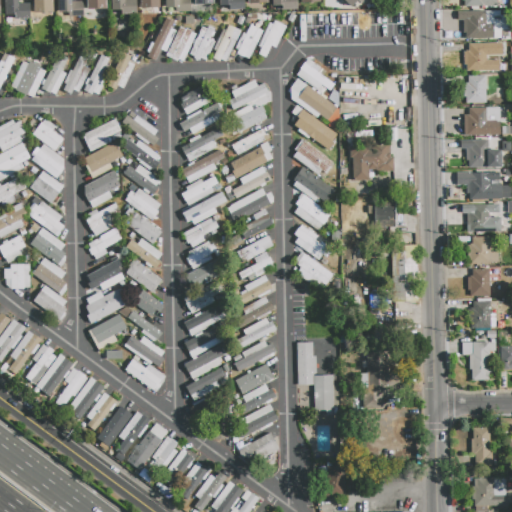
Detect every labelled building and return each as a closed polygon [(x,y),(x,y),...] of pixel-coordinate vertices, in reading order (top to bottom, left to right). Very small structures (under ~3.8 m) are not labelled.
[(3,0),(17,0),(18,5),(30,4),(30,18),(14,18),(14,14),(4,15),(3,0)] [(32,0),(52,0),(53,13),(33,13),(32,0)] [(57,0),(71,0),(71,11),(58,12),(57,0)] [(85,0),(105,0),(106,8),(86,9),(85,0)] [(110,0),(125,0),(126,6),(135,6),(135,14),(121,14),(120,10),(111,11),(110,0)] [(139,0),(158,0),(159,8),(140,8),(139,0)] [(164,0),(179,0),(179,3),(190,3),(191,9),(165,10),(164,0)] [(217,0),(218,5),(227,5),(227,9),(243,9),(243,0),(217,0)] [(271,0),(296,0),(297,10),(272,10),(271,0)] [(366,0),(361,5),(358,1),(350,8),(342,0),(366,0)] [(465,39),(465,33),(463,33),(463,21),(457,21),(456,12),(493,12),(493,16),(500,16),(500,39),(465,39)] [(258,55),(274,21),(286,27),(275,48),(272,46),(266,58),(258,55)] [(240,32),(226,62),(221,60),(219,62),(212,58),(215,50),(213,49),(222,32),(224,33),(227,25),(240,32)] [(155,61),(147,57),(163,26),(175,32),(165,52),(161,49),(155,61)] [(166,54),(181,26),(192,32),(192,33),(196,35),(182,62),(166,54)] [(249,59),(237,53),(238,50),(235,49),(243,34),(246,35),(250,26),(260,31),(259,34),(261,35),(249,59)] [(214,30),(209,40),(213,42),(204,62),(189,55),(202,27),(207,29),(208,27),(214,30)] [(486,72),(466,72),(466,65),(464,65),(463,52),(466,52),(466,50),(468,50),(468,44),(485,44),(486,72)] [(14,59),(0,88),(0,60),(3,54),(14,59)] [(68,59),(61,72),(65,74),(54,96),(41,89),(59,54),(68,59)] [(100,55),(109,59),(104,69),(109,72),(98,95),(93,92),(92,95),(83,91),(100,55)] [(71,95),(63,91),(66,84),(64,83),(70,71),(72,72),(79,58),(87,62),(84,68),(89,70),(78,92),(73,90),(71,95)] [(307,60),(320,69),(317,72),(334,84),(329,91),(321,85),(317,91),(295,76),(307,60)] [(107,86),(119,61),(132,68),(122,88),(118,86),(115,90),(107,86)] [(10,88),(23,62),(28,64),(30,62),(40,67),(39,69),(45,71),(32,98),(10,88)] [(488,71),(487,63),(501,62),(501,71),(488,71)] [(486,104),(465,104),(465,97),(463,97),(463,84),(465,84),(465,82),(468,82),(468,76),(485,76),(486,104)] [(298,99),(300,96),(290,89),(297,79),(336,107),(327,120),(298,99)] [(235,100),(232,94),(255,82),(258,88),(264,85),(269,95),(235,112),(230,103),(235,100)] [(180,105),(182,104),(179,98),(199,87),(202,93),(205,91),(211,102),(186,116),(180,105)] [(180,123),(218,104),(222,112),(212,117),(215,123),(187,137),(180,123)] [(264,116),(258,119),(260,123),(237,135),(231,124),(241,119),(238,114),(258,104),(264,116)] [(291,113),(296,106),(338,136),(327,150),(293,125),(298,118),(291,113)] [(464,136),(463,115),(468,115),(468,108),(499,108),(500,136),(464,136)] [(149,143),(147,145),(135,136),(136,134),(121,123),(127,116),(128,117),(131,112),(157,131),(154,136),(158,139),(153,146),(149,143)] [(45,119),(56,127),(52,131),(63,140),(54,151),(32,135),(45,119)] [(0,150),(0,126),(13,120),(15,124),(21,121),(27,132),(19,136),(22,141),(1,152),(0,150)] [(89,152),(82,136),(115,120),(120,131),(106,138),(109,143),(89,152)] [(502,127),(511,127),(511,136),(502,136),(502,127)] [(212,141),(216,147),(188,162),(181,148),(219,128),(223,135),(212,141)] [(263,129),(266,136),(265,136),(267,140),(238,155),(236,151),(234,152),(231,145),(263,129)] [(124,136),(127,132),(134,138),(131,142),(124,136)] [(156,161),(159,163),(153,171),(151,169),(149,171),(138,162),(140,161),(122,147),(127,140),(135,146),(139,141),(160,156),(156,161)] [(501,167),(468,168),(468,161),(465,161),(465,150),(460,150),(460,140),(488,140),(488,150),(500,150),(501,167)] [(511,141),(511,151),(502,151),(502,141),(511,141)] [(92,179),(81,160),(114,142),(122,157),(109,163),(112,168),(92,179)] [(235,179),(227,164),(260,148),(259,146),(267,142),(271,151),(269,152),(273,160),(235,179)] [(321,170),(317,175),(293,157),(296,152),(303,142),(334,164),(327,174),(321,170)] [(0,154),(22,143),(30,159),(15,167),(17,172),(0,180),(0,154)] [(56,178),(31,160),(43,144),(63,159),(63,169),(56,178)] [(389,145),(390,157),(393,157),(393,166),(378,166),(378,169),(368,170),(369,179),(353,180),(352,158),(350,158),(349,147),(389,145)] [(181,170),(218,151),(222,159),(213,164),(216,169),(188,183),(181,170)] [(123,174),(129,167),(134,171),(139,165),(160,181),(156,186),(158,188),(152,195),(123,174)] [(220,169),(226,166),(229,172),(223,175),(220,169)] [(296,181),(293,180),(302,168),(330,188),(321,200),(319,198),(316,202),(293,185),(296,181)] [(82,189),(114,171),(121,185),(108,192),(112,199),(92,209),(82,189)] [(51,203),(29,187),(37,177),(38,178),(43,172),(63,187),(51,203)] [(266,172),(271,182),(236,199),(231,190),(266,172)] [(502,199),(469,200),(469,194),(466,194),(466,185),(457,185),(456,173),(477,172),(477,173),(488,173),(488,186),(501,185),(502,199)] [(228,184),(225,178),(231,174),(235,180),(228,184)] [(181,193),(187,191),(185,188),(201,180),(202,183),(214,177),(218,185),(211,188),(214,192),(187,206),(181,193)] [(0,187),(18,178),(24,189),(12,195),(15,201),(4,207),(1,201),(0,201),(0,187)] [(132,183),(137,187),(133,192),(128,188),(132,183)] [(160,205),(156,210),(157,211),(151,220),(124,201),(131,191),(134,194),(138,189),(160,205)] [(270,204),(270,206),(234,224),(226,208),(262,189),(265,195),(270,193),(274,202),(270,204)] [(298,207),(294,204),(301,194),(330,215),(323,225),(311,216),(306,222),(293,213),(298,207)] [(186,215),(183,210),(205,199),(207,204),(220,198),(223,203),(212,209),(215,215),(199,223),(195,217),(184,223),(181,218),(186,215)] [(374,198),(395,198),(395,230),(374,230),(374,198)] [(58,222),(62,226),(55,235),(28,216),(36,206),(38,207),(41,202),(61,217),(58,222)] [(0,213),(20,203),(27,216),(20,220),(23,226),(0,238),(0,213)] [(95,237),(85,219),(89,218),(87,215),(96,210),(98,213),(115,203),(121,215),(113,219),(116,225),(95,237)] [(467,233),(466,213),(462,213),(462,206),(496,205),(497,213),(490,213),(490,218),(500,218),(500,232),(467,233)] [(271,221),(269,222),(271,226),(258,233),(256,229),(243,236),(239,229),(254,221),(252,216),(265,210),(271,221)] [(152,245),(122,223),(131,211),(141,218),(142,216),(146,219),(145,220),(161,233),(152,245)] [(212,223),(215,222),(218,228),(202,236),(205,241),(192,248),(189,243),(187,244),(182,234),(210,219),(212,223)] [(35,233),(29,229),(33,223),(39,228),(35,233)] [(290,244),(323,260),(331,243),(299,227),(290,244)] [(60,251),(65,254),(57,265),(30,245),(38,234),(40,236),(44,231),(64,246),(60,251)] [(95,260),(89,250),(90,249),(88,245),(113,231),(116,235),(118,234),(121,240),(104,249),(106,254),(95,260)] [(0,251),(0,245),(19,236),(25,248),(19,252),(22,257),(7,265),(0,251)] [(267,236),(273,248),(243,263),(237,252),(267,236)] [(499,264),(471,264),(470,245),(456,245),(456,237),(498,236),(499,264)] [(137,244),(141,239),(161,254),(158,259),(160,261),(155,269),(125,247),(131,240),(137,244)] [(186,258),(189,256),(188,253),(208,243),(209,246),(212,245),(215,252),(209,255),(212,260),(192,270),(186,258)] [(418,302),(391,302),(391,247),(417,246),(418,302)] [(301,252),(333,275),(325,286),(320,282),(307,272),(294,263),(301,252)] [(256,264),(253,259),(265,253),(268,258),(269,257),(275,269),(249,282),(247,277),(241,280),(238,273),(256,264)] [(44,258),(51,264),(52,263),(65,273),(61,279),(66,283),(65,285),(66,285),(65,291),(61,296),(32,274),(44,258)] [(97,287),(90,275),(94,273),(93,271),(113,260),(120,274),(116,277),(119,282),(102,291),(99,286),(97,287)] [(133,260),(162,280),(152,293),(124,273),(133,260)] [(218,276),(194,289),(187,275),(211,263),(218,276)] [(24,287),(24,289),(10,289),(10,279),(4,279),(4,270),(10,270),(9,265),(29,264),(30,287),(24,287)] [(490,297),(469,297),(469,290),(467,290),(467,278),(469,278),(469,276),(472,276),(471,270),(490,270),(490,297)] [(320,282),(315,289),(302,279),(307,272),(320,282)] [(246,292),(244,286),(265,276),(272,290),(242,305),(237,297),(246,292)] [(183,299),(216,283),(218,287),(213,290),(216,296),(211,298),(214,303),(191,314),(183,299)] [(62,307),(66,310),(64,313),(65,313),(60,321),(33,301),(44,286),(66,302),(62,307)] [(88,306),(85,300),(100,292),(103,298),(116,291),(124,306),(91,324),(87,316),(89,315),(85,307),(88,306)] [(154,319),(133,304),(143,291),(164,306),(154,319)] [(369,296),(380,296),(380,308),(370,309),(369,296)] [(245,315),(242,309),(265,298),(268,303),(270,302),(274,310),(239,328),(235,320),(245,315)] [(491,302),(491,330),(481,330),(481,328),(471,328),(471,322),(468,322),(468,310),(470,310),(470,308),(473,308),(473,302),(476,302),(491,302)] [(184,323),(218,306),(222,313),(219,315),(221,320),(190,336),(184,323)] [(133,312),(162,333),(157,340),(128,319),(133,312)] [(0,313),(10,320),(0,334),(0,313)] [(95,345),(87,331),(118,315),(126,329),(113,336),(95,345)] [(268,324),(272,322),(276,331),(241,349),(237,340),(245,336),(242,331),(266,319),(268,324)] [(25,329),(20,336),(21,337),(12,350),(11,349),(0,363),(0,337),(13,320),(25,329)] [(213,334),(215,333),(220,343),(191,358),(184,344),(211,330),(213,334)] [(40,340),(15,374),(8,368),(15,360),(10,356),(29,331),(40,340)] [(499,346),(499,333),(510,333),(511,346),(499,346)] [(95,345),(113,336),(116,342),(98,352),(95,345)] [(160,357),(164,360),(158,368),(151,363),(149,365),(124,346),(131,336),(139,342),(143,337),(163,352),(160,357)] [(244,358),(241,353),(264,341),(267,346),(272,344),(276,353),(238,372),(233,364),(244,358)] [(489,342),(489,344),(494,344),(494,351),(489,351),(489,380),(471,380),(470,370),(469,370),(468,355),(462,355),(462,342),(489,342)] [(332,376),(333,411),(314,411),(314,385),(297,386),(296,343),(312,343),(313,356),(316,356),(316,376),(332,376)] [(43,345),(47,348),(48,347),(53,351),(51,353),(56,357),(36,383),(32,380),(30,382),(25,378),(36,363),(32,360),(43,345)] [(184,365),(219,347),(223,356),(217,359),(221,365),(192,380),(184,365)] [(511,370),(499,370),(499,348),(511,348),(511,370)] [(105,351),(121,351),(122,358),(105,359),(105,351)] [(366,353),(383,353),(383,408),(366,408),(366,353)] [(60,354),(73,364),(48,397),(39,391),(37,394),(33,391),(60,354)] [(155,393),(124,370),(132,359),(145,369),(148,365),(164,377),(163,383),(155,393)] [(266,365),(274,380),(264,385),(242,396),(234,381),(266,365)] [(73,368),(88,379),(75,398),(71,396),(62,409),(55,404),(68,384),(64,381),(73,368)] [(217,382),(219,387),(193,400),(190,395),(196,392),(192,383),(221,368),(226,377),(217,382)] [(91,378),(104,387),(80,420),(71,414),(74,410),(69,406),(91,378)] [(245,403),(242,396),(264,385),(268,391),(271,389),(275,398),(243,414),(239,406),(245,403)] [(116,402),(93,433),(85,427),(91,420),(87,417),(104,393),(116,402)] [(119,403),(133,413),(116,437),(107,430),(110,426),(105,422),(119,403)] [(272,410),(277,420),(241,439),(236,429),(245,424),(242,419),(270,405),(272,410)] [(136,412),(149,421),(124,455),(117,450),(124,441),(118,437),(136,412)] [(161,440),(149,431),(155,423),(167,432),(161,440)] [(489,428),(489,453),(491,453),(491,464),(473,465),(473,454),(471,454),(470,440),(473,440),(472,428),(489,428)] [(149,431),(161,440),(140,469),(128,460),(149,431)] [(269,433),(278,450),(249,465),(246,457),(241,459),(237,450),(269,433)] [(152,458),(167,436),(178,444),(172,452),(175,454),(163,471),(153,464),(155,461),(152,458)] [(181,451),(193,460),(183,474),(175,469),(169,477),(164,474),(181,451)] [(208,470),(187,501),(180,496),(190,481),(185,478),(196,462),(208,470)] [(343,466),(344,497),(324,498),(323,483),(327,483),(326,466),(343,466)] [(219,472),(226,477),(221,484),(223,486),(214,498),(212,497),(208,502),(202,497),(200,499),(195,496),(210,475),(215,479),(219,472)] [(505,479),(505,505),(474,506),(474,500),(471,500),(471,486),(473,486),(473,479),(505,479)] [(242,490),(226,511),(214,511),(216,510),(211,507),(229,481),(242,490)] [(258,498),(248,511),(230,511),(234,508),(238,511),(245,502),(240,499),(247,490),(258,498)]
